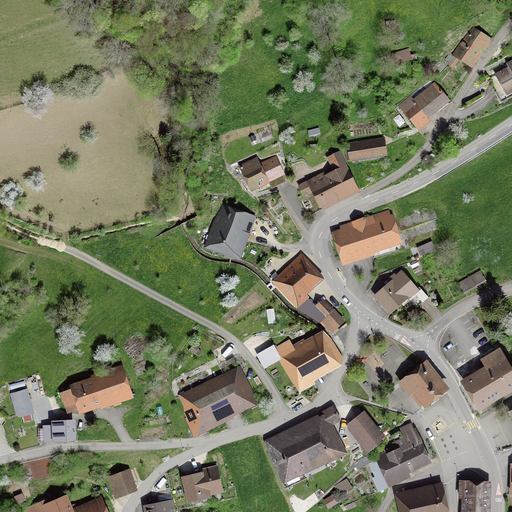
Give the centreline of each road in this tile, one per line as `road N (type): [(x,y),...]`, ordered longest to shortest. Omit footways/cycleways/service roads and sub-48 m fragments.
road 1 (residential): [(347,211),(423,152),(511,22)]
road 2 (residential): [(0,459),(52,446),(213,441)]
road 3 (residential): [(213,441),(318,403),(364,316)]
road 4 (tertiary): [(511,123),(413,184),(347,211)]
road 5 (tertiary): [(418,345),(454,386),(488,458)]
road 6 (tertiary): [(347,211),(320,233),(318,250),(364,316)]
